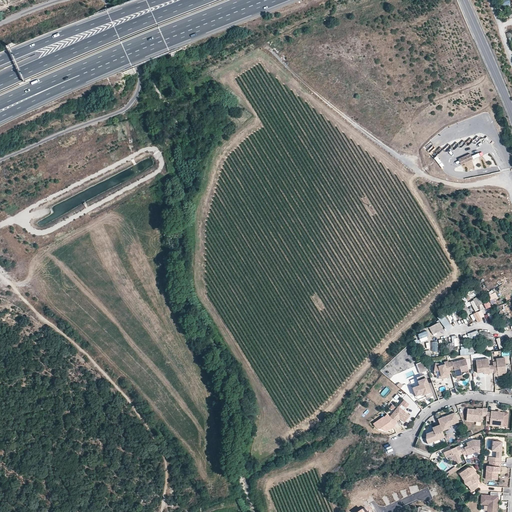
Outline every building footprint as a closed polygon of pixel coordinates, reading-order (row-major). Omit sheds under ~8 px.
[(482,156),(487,167),(494,165),(489,153),(482,156)] [(472,155),(460,160),(463,166),(474,161),(472,155)] [(479,297),(470,302),(475,312),(484,307),(479,297)] [(487,298),(481,300),(486,310),(491,308),(487,298)] [(473,323),(483,319),(480,312),(470,315),(473,323)] [(445,316),(439,320),(447,332),(452,328),(445,316)] [(439,323),(429,328),(432,335),(443,329),(439,323)] [(416,336),(420,344),(428,339),(424,331),(416,336)] [(476,344),(468,345),(470,353),(477,352),(476,344)] [(453,362),(448,363),(451,371),(454,370),(456,378),(462,376),(461,372),(469,371),(466,359),(453,363),(453,362)] [(496,363),(493,363),(493,366),(494,374),(494,375),(498,375),(503,374),(506,374),(505,359),(496,360),(496,363)] [(494,374),(493,366),(489,366),(488,360),(476,361),(477,374),(484,373),(489,373),(490,374),(494,374)] [(424,362),(416,365),(420,374),(428,371),(424,362)] [(448,363),(448,362),(444,363),(445,365),(438,367),(435,366),(433,372),(434,372),(433,374),(434,374),(436,376),(442,377),(448,375),(451,374),(451,371),(448,363)] [(417,378),(420,387),(413,390),(414,394),(415,397),(425,393),(427,399),(433,397),(425,375),(417,378)] [(410,405),(404,400),(401,404),(402,406),(406,409),(410,405)] [(400,408),(398,407),(397,409),(394,412),(390,417),(396,422),(398,419),(398,418),(398,417),(399,418),(404,423),(410,417),(400,408)] [(487,413),(488,409),(483,409),(483,410),(483,411),(477,410),(468,409),(466,421),(482,423),(482,416),(487,417),(487,413)] [(491,413),(487,413),(487,417),(486,422),(490,422),(490,426),(507,428),(509,414),(500,413),(498,413),(491,412),(491,413)] [(455,414),(438,420),(440,426),(443,432),(450,429),(450,427),(459,423),(455,414)] [(397,423),(396,422),(390,417),(388,415),(385,418),(384,418),(374,424),(376,428),(385,432),(396,427),(394,426),(397,423)] [(443,432),(440,426),(433,429),(434,432),(426,435),(426,439),(428,445),(439,441),(439,439),(445,437),(443,432)] [(465,448),(461,450),(463,455),(464,456),(467,455),(468,456),(475,453),(480,453),(480,441),(473,441),(467,444),(468,447),(469,448),(465,449),(465,448)] [(501,464),(502,448),(500,448),(500,443),(493,443),(492,452),(496,453),(496,459),(489,458),(488,463),(489,463),(501,464)] [(461,450),(460,446),(444,453),(446,458),(451,456),(453,460),(451,460),(454,466),(462,463),(459,456),(463,455),(461,450)] [(501,464),(489,463),(489,467),(486,467),(485,480),(493,481),(494,476),(496,476),(496,473),(498,473),(498,468),(500,469),(501,464)] [(478,477),(473,469),(469,469),(460,474),(464,481),(467,478),(472,485),(468,488),(471,492),(477,488),(478,477)] [(467,478),(464,481),(468,488),(472,485),(467,478)] [(450,504),(461,497),(454,487),(443,494),(450,504)] [(491,496),(482,496),(481,505),(488,506),(487,511),(497,511),(498,493),(491,492),(491,496)]
